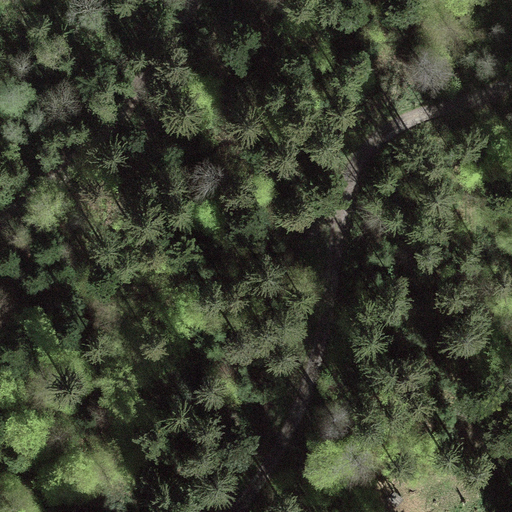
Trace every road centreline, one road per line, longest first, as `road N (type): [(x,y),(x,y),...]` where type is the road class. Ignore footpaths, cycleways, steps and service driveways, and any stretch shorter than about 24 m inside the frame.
road 1 (track): [(511,75),(395,123),(351,169),(316,364),(283,447),(235,511)]
road 2 (track): [(190,0),(87,151),(0,219)]
